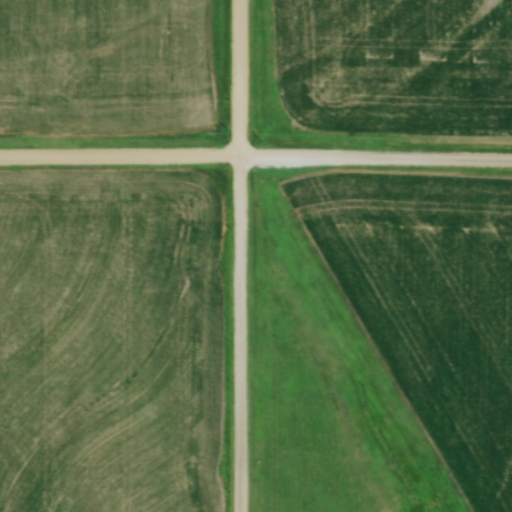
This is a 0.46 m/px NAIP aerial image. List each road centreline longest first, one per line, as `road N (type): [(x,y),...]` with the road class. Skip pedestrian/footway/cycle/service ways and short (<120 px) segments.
road 1 (residential): [(243,511),(243,0)]
road 2 (residential): [(511,158),(0,158)]
